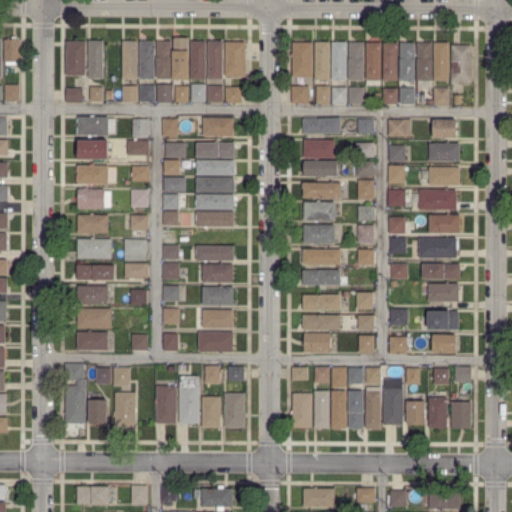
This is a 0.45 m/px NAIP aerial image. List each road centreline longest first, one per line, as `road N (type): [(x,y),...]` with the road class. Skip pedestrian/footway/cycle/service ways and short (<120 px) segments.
road 1 (residential): [(0,3),(511,9)]
road 2 (residential): [(0,461),(511,463)]
road 3 (residential): [(42,4),(41,511)]
road 4 (residential): [(268,511),(269,6)]
road 5 (residential): [(495,9),(495,511)]
